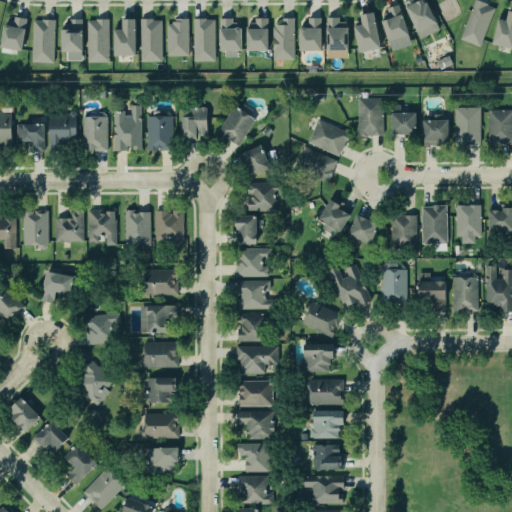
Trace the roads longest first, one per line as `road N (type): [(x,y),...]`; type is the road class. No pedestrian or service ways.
road 1 (residential): [(208,511),(205,179)]
road 2 (residential): [(205,179),(0,182)]
road 3 (residential): [(375,511),(373,342)]
road 4 (residential): [(511,342),(373,342)]
road 5 (residential): [(511,175),(378,178)]
